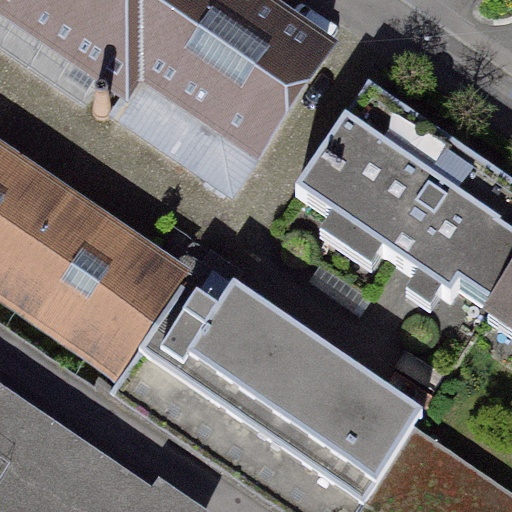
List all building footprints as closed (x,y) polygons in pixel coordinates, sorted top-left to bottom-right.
[(113,116),(230,196),(324,59),(251,10),(237,0),(0,0),(0,15),(123,100),(113,116)] [(459,291),(493,314),(511,286),(511,190),(463,157),(368,92),(295,199),(450,305),(459,291)] [(0,290),(113,368),(171,284),(88,227),(0,167),(0,290)] [(358,511),(414,431),(422,419),(327,355),(233,290),(232,292),(212,279),(197,302),(181,291),(110,395),(281,511),(358,511)] [(492,317),(511,330),(511,286),(493,314),(492,317)] [(0,393),(0,511),(198,511),(156,482),(149,491),(56,431),(0,393)] [(511,511),(511,498),(505,493),(414,431),(358,511),(511,511)]
